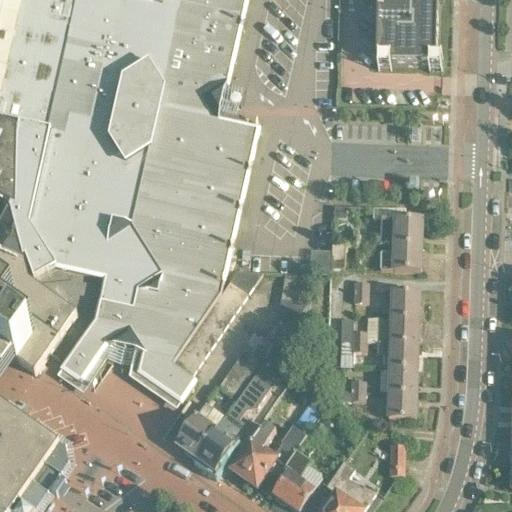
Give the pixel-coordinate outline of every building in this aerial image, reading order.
[(233,89),(251,0),(0,0),(0,122),(18,131),(17,153),(15,212),(10,209),(21,264),(24,264),(24,262),(26,261),(34,284),(57,271),(107,282),(98,322),(62,374),(81,387),(106,351),(125,355),(144,360),(139,379),(181,408),(196,387),(173,371),(179,362),(186,353),(193,344),(199,334),(206,325),(213,316),(220,307),(224,301),(221,300),(227,274),(248,181),(258,135),(224,128),(199,122),(203,106),(208,85),(233,89)] [(385,0),(385,16),(378,16),(377,63),(379,63),(379,73),(378,73),(378,74),(379,74),(380,73),(390,74),(392,74),(392,73),(391,73),(391,70),(431,71),(431,64),(437,64),(439,5),(432,4),(431,0),(385,0)] [(15,212),(17,153),(18,131),(0,122),(0,204),(10,209),(15,212)] [(21,264),(10,209),(0,204),(0,258),(25,269),(24,264),(21,264)] [(347,213),(335,212),(334,223),(347,223),(347,213)] [(393,251),(422,251),(422,226),(405,225),(405,215),(373,214),(373,223),(381,223),(380,250),(393,250),(393,251)] [(368,250),(368,249),(357,249),(356,260),(371,260),(371,250),(368,250)] [(345,251),(332,250),(330,274),(344,275),(345,251)] [(421,277),(422,251),(393,251),(393,259),(381,258),(381,276),(421,277)] [(0,511),(39,511),(69,469),(66,453),(59,449),(0,406),(0,381),(12,364),(35,380),(77,319),(30,287),(25,269),(0,258),(0,511)] [(231,286),(249,299),(251,295),(263,279),(237,278),(231,286)] [(283,292),(308,292),(309,281),(285,280),(283,292)] [(243,309),(249,299),(231,286),(224,296),(243,309)] [(355,288),(354,307),(369,308),(370,288),(355,288)] [(281,304),(308,305),(308,292),(283,292),(281,304)] [(236,318),(243,309),(224,296),(221,300),(224,301),(220,307),(236,318)] [(390,323),(419,324),(420,299),(391,298),(390,323)] [(307,313),(308,305),(281,304),(279,316),(310,321),(311,314),(307,313)] [(230,328),(236,318),(220,307),(213,316),(230,328)] [(223,337),(230,328),(213,316),(206,325),(223,337)] [(309,330),(310,321),(279,316),(277,326),(309,330)] [(390,324),(379,323),(378,347),(418,348),(419,324),(390,323),(390,324)] [(217,347),(223,337),(206,325),(199,334),(217,347)] [(342,325),(342,345),(367,346),(367,338),(354,337),(354,325),(342,325)] [(278,327),(269,341),(284,351),(297,332),(278,327)] [(211,356),(217,347),(199,334),(193,344),(211,356)] [(251,346),(268,358),(269,347),(256,338),(251,346)] [(207,362),(211,356),(193,344),(186,353),(206,367),(207,362)] [(368,359),(368,349),(368,346),(367,346),(342,345),(341,372),(354,372),(354,359),(368,359)] [(267,366),(268,358),(251,346),(244,356),(264,370),(267,366)] [(417,375),(418,348),(378,347),(378,349),(378,360),(390,360),(389,373),(389,374),(417,375)] [(204,375),(206,367),(186,353),(179,362),(202,378),(204,375)] [(258,379),(264,370),(244,356),(238,365),(258,379)] [(196,387),(202,378),(179,362),(173,371),(196,387)] [(255,384),(258,379),(238,365),(231,375),(251,389),(255,384)] [(417,400),(417,375),(389,374),(388,399),(417,400)] [(244,398),(251,389),(231,375),(224,384),(244,398)] [(330,376),(329,395),(342,395),(342,376),(330,376)] [(219,432),(196,465),(216,479),(249,432),(240,426),(247,416),(257,414),(271,394),(255,384),(251,389),(244,398),(238,405),(226,422),(219,432)] [(238,405),(244,398),(224,384),(219,392),(238,405)] [(351,396),(366,397),(366,387),(351,387),(351,396)] [(261,487),(276,466),(286,473),(286,472),(286,471),(296,456),(307,441),(294,432),(310,409),(289,394),(232,476),(243,483),(242,483),(258,494),(262,488),(261,487)] [(366,406),(366,397),(351,396),(351,397),(351,406),(366,406)] [(351,406),(351,397),(339,397),(339,398),(339,406),(351,406)] [(416,425),(417,400),(388,399),(387,425),(416,425)] [(196,465),(219,432),(207,424),(214,414),(206,408),(176,452),(196,465)] [(337,432),(336,420),(321,421),(323,433),(337,432)] [(390,482),(406,482),(406,452),(390,451),(390,482)] [(286,471),(286,472),(291,475),(274,501),(289,511),(303,511),(323,484),(321,479),(308,471),(311,467),(296,456),(286,471)] [(344,467),(338,476),(326,493),(337,500),(328,511),(367,511),(377,499),(377,498),(378,497),(376,496),(375,497),(365,490),(363,493),(349,484),(355,475),(344,467)]
